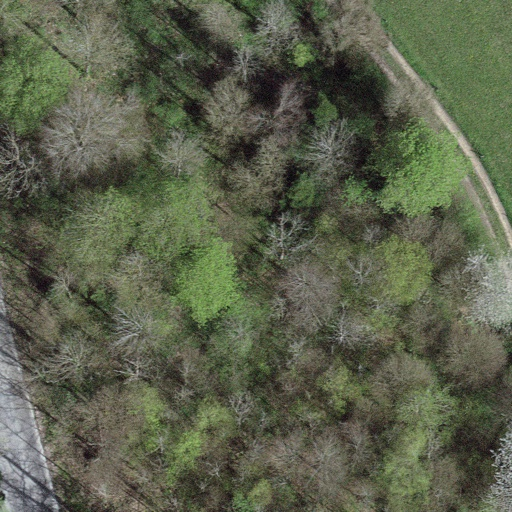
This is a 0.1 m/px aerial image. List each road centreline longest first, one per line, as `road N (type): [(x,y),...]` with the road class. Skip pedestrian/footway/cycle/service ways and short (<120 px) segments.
road 1 (track): [(511,258),(494,212),(435,116),(345,0)]
road 2 (unclassified): [(31,511),(0,382)]
